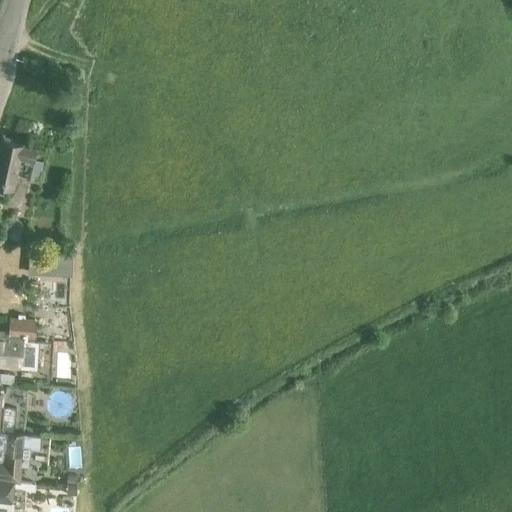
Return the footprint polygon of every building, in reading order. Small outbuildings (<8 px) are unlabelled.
[(15,176),(29,179),(35,146),(0,139),(0,140),(0,186),(13,189),(15,176)] [(62,255),(44,254),(43,273),(61,274),(62,255)] [(0,332),(0,366),(36,368),(37,342),(21,342),(22,337),(34,338),(35,319),(9,317),(9,333),(0,332)] [(0,393),(0,430),(23,432),(27,390),(15,389),(16,385),(6,384),(5,394),(0,393)] [(0,478),(20,480),(37,481),(39,433),(0,430),(0,478)] [(78,486),(79,477),(67,476),(66,486),(78,486)] [(0,511),(9,511),(10,500),(13,500),(14,480),(0,478),(0,511)]
